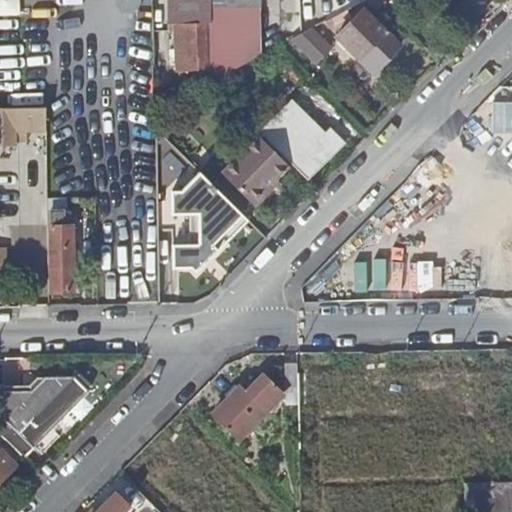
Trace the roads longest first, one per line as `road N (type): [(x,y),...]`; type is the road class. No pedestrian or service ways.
road 1 (residential): [(511,27),(215,330)]
road 2 (residential): [(215,330),(511,324)]
road 3 (residential): [(42,511),(215,330)]
road 4 (residential): [(0,334),(215,330)]
